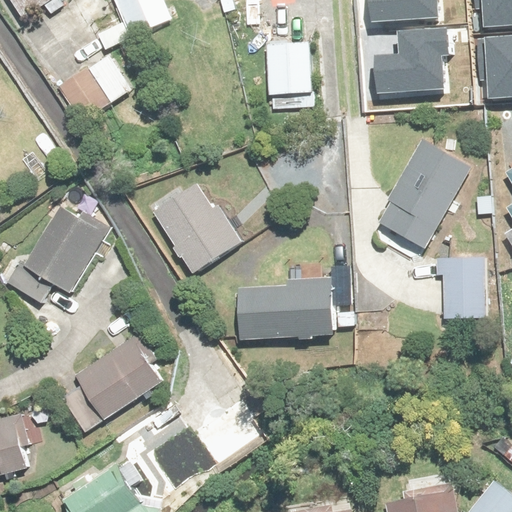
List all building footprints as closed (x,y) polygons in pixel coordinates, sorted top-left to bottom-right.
[(17,0),(34,22),(65,0),(17,0)] [(121,0),(135,36),(177,20),(169,0),(121,0)] [(122,10),(97,21),(111,53),(135,43),(122,10)] [(317,44),(275,46),(277,98),(320,96),(317,44)] [(118,58),(64,88),(85,126),(139,96),(118,58)] [(431,250),(479,169),(431,140),(394,202),(400,205),(388,225),(431,250)] [(203,185),(160,215),(201,276),(250,242),(226,206),(220,210),(203,185)] [(117,230),(69,202),(31,266),(79,294),(117,230)] [(494,321),(494,261),(442,261),(442,279),(449,279),(449,321),(494,321)] [(290,287),(244,290),(247,342),(342,336),(338,278),(290,281),(290,287)] [(139,339),(82,375),(89,386),(67,399),(89,435),(168,385),(139,339)] [(259,391),(196,434),(221,471),(284,428),(259,391)] [(0,479),(40,469),(27,416),(0,423),(0,479)] [(161,511),(142,487),(138,490),(123,470),(78,504),(83,511),(161,511)] [(511,511),(511,488),(501,480),(475,511),(511,511)] [(467,511),(464,485),(393,494),(395,511),(360,511),(359,505),(304,511),(467,511)]
